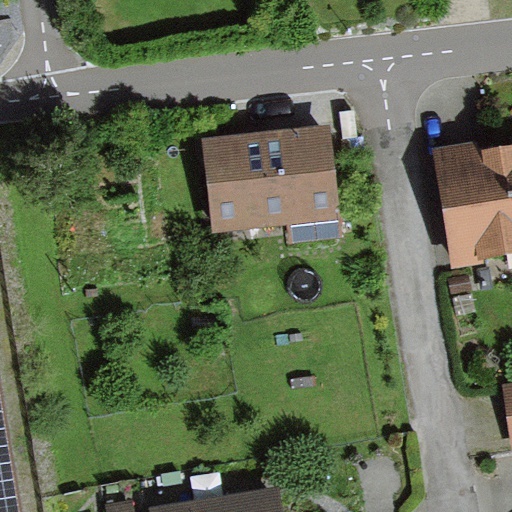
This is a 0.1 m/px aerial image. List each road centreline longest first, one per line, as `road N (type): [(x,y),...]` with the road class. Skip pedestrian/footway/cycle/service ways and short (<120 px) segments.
road 1 (residential): [(388,55),(390,131),(450,511)]
road 2 (residential): [(388,55),(43,94)]
road 3 (residential): [(511,40),(388,55)]
